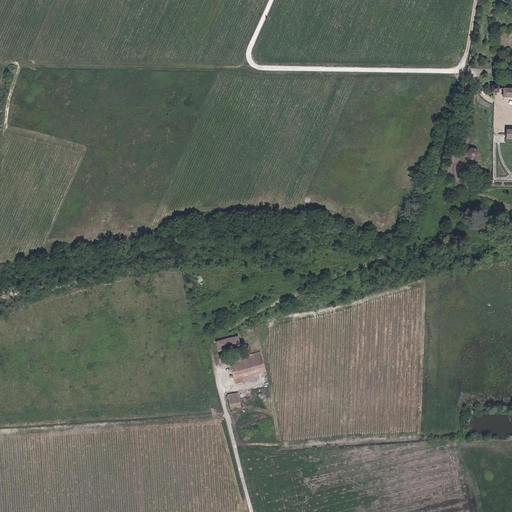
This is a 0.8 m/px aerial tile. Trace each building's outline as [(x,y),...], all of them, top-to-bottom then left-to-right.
[(481,153),(479,151),(477,150),(474,150),(472,151),(470,153),(470,156),(471,158),(473,160),(476,160),(478,160),(480,158),(481,155),(481,153)] [(220,337),(217,339),(216,342),(216,344),(215,345),(215,350),(241,344),(238,334),(220,337)] [(262,352),(255,354),(259,372),(267,370),(262,352)] [(259,372),(255,354),(231,360),(237,381),(260,376),(259,372)] [(231,391),(233,407),(243,404),(241,390),(231,391)]
